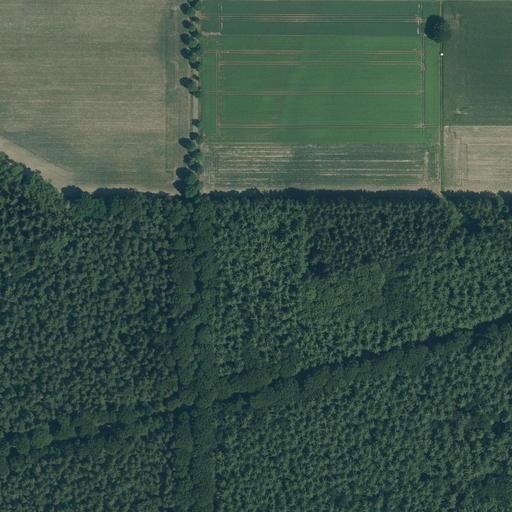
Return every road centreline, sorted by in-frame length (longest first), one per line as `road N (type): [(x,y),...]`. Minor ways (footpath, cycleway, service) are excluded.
road 1 (track): [(511,314),(0,454)]
road 2 (unclassified): [(193,0),(191,511)]
